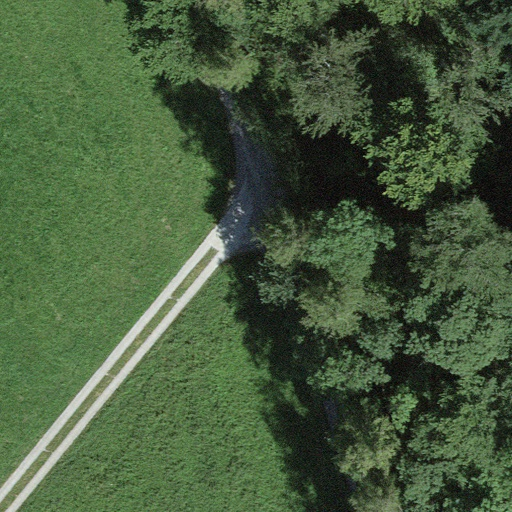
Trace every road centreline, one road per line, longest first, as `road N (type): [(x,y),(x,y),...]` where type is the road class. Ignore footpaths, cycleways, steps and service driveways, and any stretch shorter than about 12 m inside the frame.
road 1 (track): [(193,0),(374,511)]
road 2 (track): [(9,511),(257,196)]
